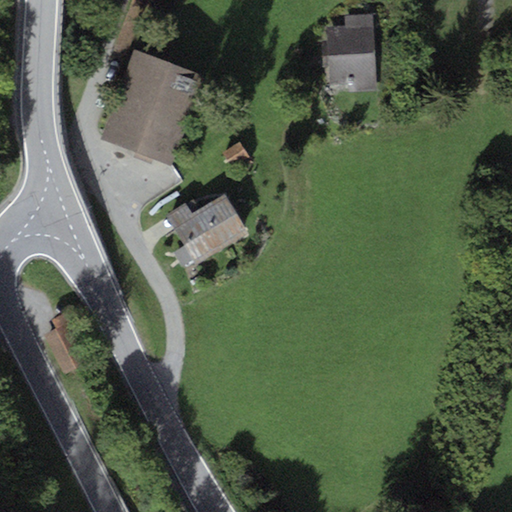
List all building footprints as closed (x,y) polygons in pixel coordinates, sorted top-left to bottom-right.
[(346,29),(326,30),(328,88),(376,86),(373,17),(346,17),(346,29)] [(204,78),(133,53),(102,144),(173,168),(204,78)] [(239,144),(221,155),(232,172),(250,161),(239,144)] [(185,208),(166,220),(195,267),(245,236),(222,199),(191,218),(185,208)] [(65,316),(40,329),(64,377),(90,364),(65,316)]
